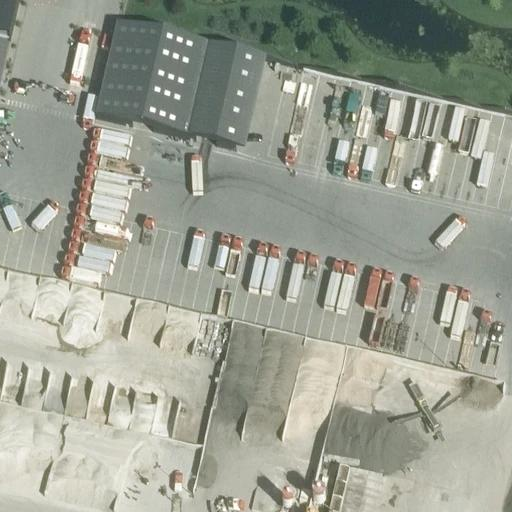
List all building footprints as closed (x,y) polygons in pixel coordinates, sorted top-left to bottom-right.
[(0,68),(3,70),(0,80),(0,82),(1,82),(18,6),(0,1),(0,68)] [(208,48),(118,27),(97,121),(186,141),(208,48)] [(266,336),(339,350),(390,89),(297,70),(287,119),(309,123),(266,336)] [(18,231),(38,235),(40,222),(46,223),(55,225),(59,207),(24,200),(18,231)] [(119,233),(114,268),(149,273),(146,294),(170,297),(172,282),(189,284),(195,235),(170,232),(166,260),(154,259),(157,238),(119,233)] [(243,285),(251,249),(211,239),(202,276),(243,285)] [(185,325),(187,315),(132,302),(123,340),(129,342),(131,336),(158,342),(160,334),(171,337),(174,322),(185,325)]
